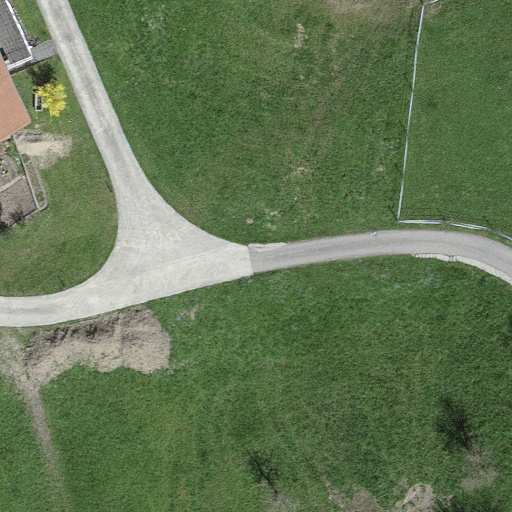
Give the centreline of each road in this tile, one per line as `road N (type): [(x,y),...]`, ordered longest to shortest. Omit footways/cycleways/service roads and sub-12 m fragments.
road 1 (track): [(0,319),(85,313),(157,288),(465,251),(511,277)]
road 2 (track): [(157,288),(127,181),(52,0)]
